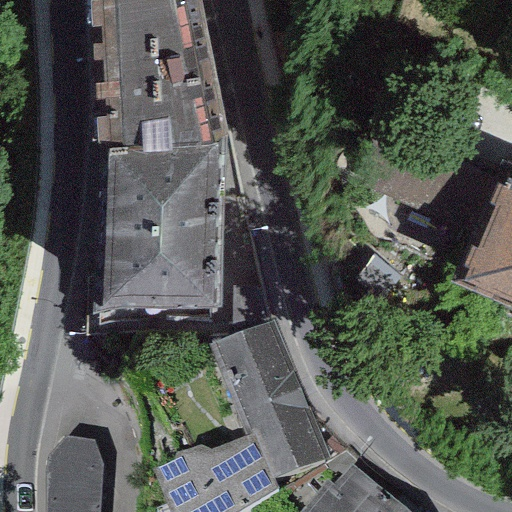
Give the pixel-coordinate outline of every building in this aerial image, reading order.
[(232,135),(209,0),(102,0),(110,130),(232,135)] [(232,135),(110,130),(111,301),(229,304),(232,135)] [(511,164),(500,158),(456,253),(511,278),(511,164)] [(266,293),(243,292),(242,326),(276,325),(266,293)] [(331,461),(276,333),(224,355),(279,483),(331,461)] [(54,511),(108,511),(111,472),(101,449),(74,446),(56,466),(54,511)] [(187,482),(167,493),(174,511),(273,511),(287,502),(262,447),(221,465),(209,461),(188,473),(187,482)] [(395,511),(364,484),(338,511),(395,511)]
